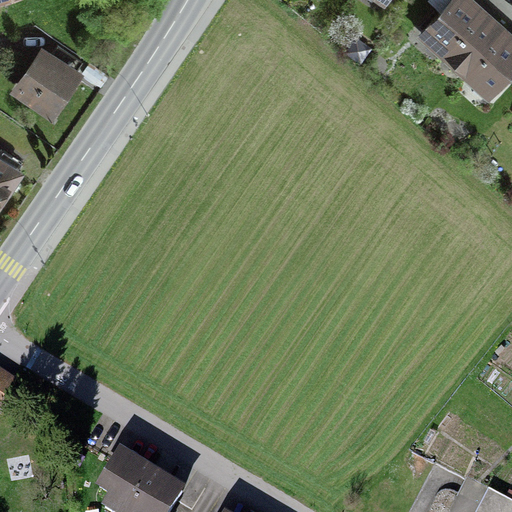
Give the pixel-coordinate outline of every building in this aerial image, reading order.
[(446,0),(420,31),(444,52),(483,8),(473,0),(446,0)] [(444,52),(467,72),(506,29),(483,8),(444,52)] [(511,64),(511,33),(506,29),(467,72),(488,91),(511,64)] [(20,89),(50,110),(72,79),(42,58),(20,89)] [(0,158),(0,196),(18,171),(0,158)] [(0,375),(0,400),(12,385),(0,375)] [(102,511),(173,511),(180,501),(115,466),(96,501),(106,506),(102,511)] [(511,511),(511,501),(489,490),(477,511),(511,511)]
